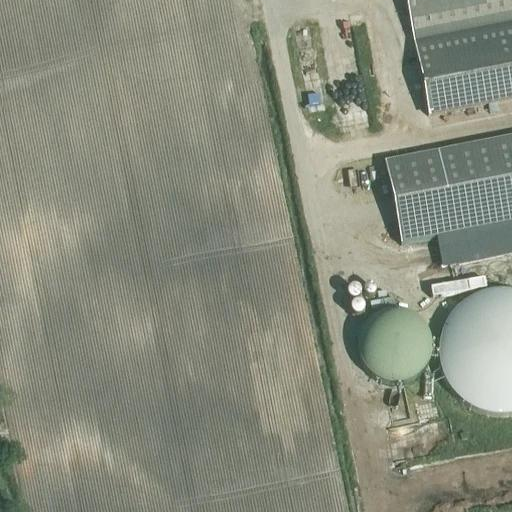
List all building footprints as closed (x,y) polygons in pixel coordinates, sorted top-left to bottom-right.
[(511,0),(404,0),(428,122),(511,105),(511,0)] [(511,140),(384,165),(400,248),(511,225),(511,140)] [(434,298),(492,289),(490,276),(468,279),(467,268),(430,274),(434,298)] [(511,294),(500,293),(486,295),(472,299),(460,307),(451,317),(443,329),(438,342),(437,356),(438,370),(443,383),(451,395),(460,405),(472,413),(486,417),(500,419),(511,417),(511,294)] [(429,361),(430,351),(429,340),(425,331),(418,323),(409,318),(399,315),(389,315),(379,318),(370,323),(363,331),(359,340),(358,351),(359,361),(363,370),(370,378),(379,384),(389,387),(399,387),(409,384),(418,378),(425,370),(429,361)]
